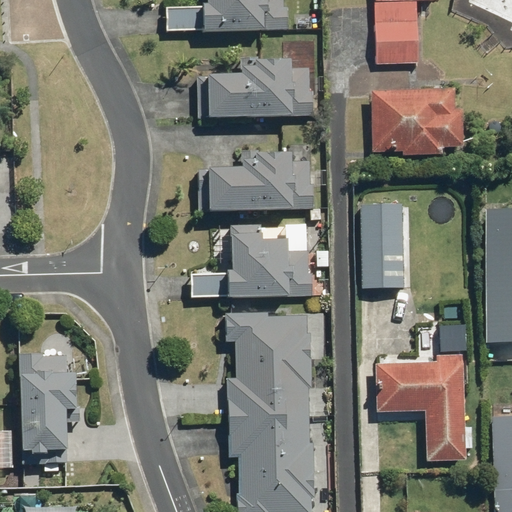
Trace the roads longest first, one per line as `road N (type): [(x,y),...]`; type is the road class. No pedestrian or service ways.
road 1 (residential): [(124,273),(131,132),(69,0)]
road 2 (residential): [(177,511),(155,455),(124,273)]
road 3 (residential): [(124,273),(0,276)]
